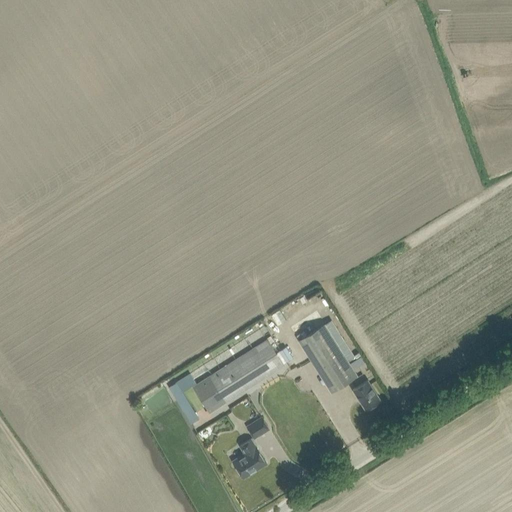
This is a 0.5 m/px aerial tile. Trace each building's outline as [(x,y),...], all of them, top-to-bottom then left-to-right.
[(324,324),(299,340),(326,383),(331,391),(357,375),(352,366),(348,361),(324,324)] [(209,375),(193,385),(209,413),(226,402),(285,365),(268,337),(209,375)] [(352,389),(365,410),(381,400),(368,379),(352,389)] [(176,382),(168,387),(190,423),(198,418),(176,382)] [(262,417),(247,426),(254,437),(269,428),(262,417)] [(198,433),(202,440),(209,436),(205,429),(198,433)] [(233,461),(237,467),(242,475),(244,474),(246,475),(251,472),(251,470),(258,466),(259,467),(267,462),(256,446),(255,447),(250,439),(240,445),(246,453),(233,461)]
